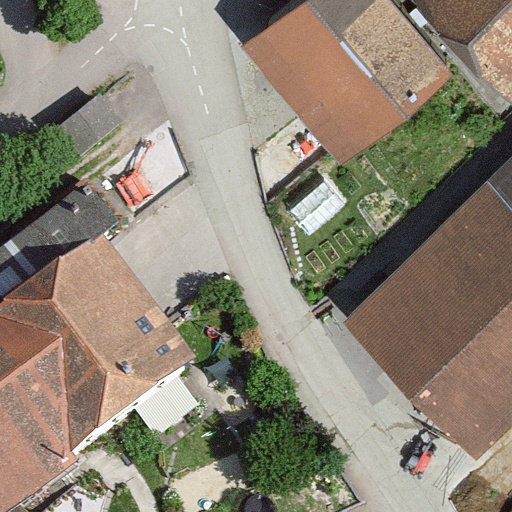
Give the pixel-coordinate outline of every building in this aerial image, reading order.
[(464,67),(406,0),(304,0),(259,39),(361,156),(464,67)] [(511,0),(426,0),(511,76),(511,0)] [(108,95),(60,124),(77,152),(125,123),(108,95)] [(511,421),(511,156),(355,312),(488,445),(511,421)] [(108,240),(0,320),(0,511),(30,511),(211,375),(108,240)]
